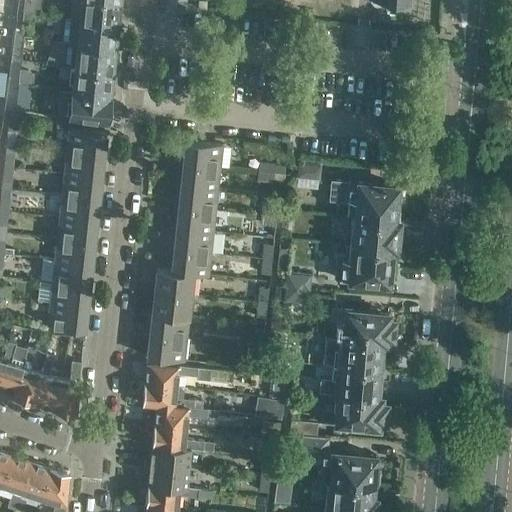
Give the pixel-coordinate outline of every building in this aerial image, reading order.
[(0,0),(0,140),(17,0),(0,0)] [(40,0),(22,0),(22,10),(34,12),(39,12),(40,0)] [(70,0),(69,15),(112,20),(113,12),(117,9),(117,0),(70,0)] [(34,12),(22,10),(22,12),(20,22),(30,23),(33,20),(34,12)] [(64,15),(61,39),(110,44),(114,41),(114,34),(111,30),(112,20),(69,15),(64,15)] [(45,62),(74,65),(110,68),(112,59),(109,54),(110,44),(61,39),(53,38),(45,62)] [(74,65),(72,89),(105,92),(106,83),(109,80),(110,68),(74,65)] [(29,68),(20,67),(19,82),(32,84),(33,74),(29,68)] [(72,89),(59,87),(56,113),(106,118),(109,92),(105,92),(72,89)] [(10,112),(6,143),(15,145),(19,114),(10,112)] [(106,132),(69,128),(66,150),(104,154),(106,132)] [(220,165),(222,143),(185,139),(182,161),(220,165)] [(104,154),(66,150),(64,171),(101,175),(104,154)] [(4,151),(3,166),(13,167),(14,152),(4,151)] [(260,160),(259,170),(273,171),(274,162),(260,160)] [(298,160),(296,185),(318,187),(320,163),(298,160)] [(182,161),(180,183),(217,187),(220,165),(182,161)] [(3,166),(1,181),(11,182),(13,167),(3,166)] [(273,171),(259,170),(258,179),(272,180),(273,171)] [(101,175),(64,171),(62,193),(99,197),(101,175)] [(347,214),(350,214),(355,214),(394,218),(397,184),(351,180),(331,178),(329,196),(348,198),(347,214)] [(180,183),(178,204),(215,208),(217,187),(180,183)] [(1,193),(0,199),(0,207),(9,208),(10,195),(10,194),(1,193)] [(99,197),(62,193),(59,214),(97,218),(99,197)] [(19,196),(10,195),(9,208),(18,209),(19,196)] [(178,204),(175,225),(213,230),(215,208),(178,204)] [(261,204),(260,213),(276,215),(277,206),(261,204)] [(0,207),(0,221),(7,222),(9,208),(0,207)] [(276,215),(260,213),(259,222),(275,224),(276,215)] [(97,218),(59,214),(57,236),(94,240),(97,218)] [(355,214),(350,214),(349,227),(353,227),(352,243),(391,246),(395,246),(398,219),(394,218),(355,214)] [(175,225),(173,247),(210,251),(213,230),(175,225)] [(94,240),(57,236),(55,258),(92,262),(94,240)] [(264,241),(261,271),(273,272),(276,243),(264,241)] [(340,277),(351,277),(388,281),(391,246),(352,243),(351,258),(342,257),(340,277)] [(288,247),(280,246),(277,267),(285,268),(288,247)] [(173,247),(171,268),(193,270),(208,272),(210,251),(173,247)] [(92,262),(42,257),(39,278),(52,279),(89,283),(92,262)] [(171,268),(156,266),(153,289),(191,293),(193,270),(171,268)] [(285,270),(284,284),(309,287),(310,273),(285,270)] [(89,283),(52,279),(50,301),(87,305),(89,283)] [(284,284),(283,299),(308,301),(309,287),(284,284)] [(259,285),(257,300),(267,301),(268,286),(259,285)] [(191,293),(153,289),(151,310),(189,314),(191,293)] [(257,300),(256,315),(265,316),(267,301),(257,300)] [(87,305),(50,301),(47,323),(85,327),(87,305)] [(344,320),(343,335),(380,339),(385,340),(388,311),(377,310),(378,308),(368,307),(368,309),(331,306),(330,317),(340,318),(340,319),(344,320)] [(189,314),(151,310),(149,332),(186,336),(189,314)] [(254,329),(252,346),(262,347),(264,330),(254,329)] [(186,336),(149,332),(146,354),(184,359),(186,336)] [(325,334),(324,344),(323,362),(336,363),(378,367),(380,339),(343,335),(325,334)] [(7,339),(2,356),(0,364),(0,380),(15,385),(22,362),(10,359),(15,342),(7,339)] [(15,385),(12,394),(12,395),(31,400),(40,369),(30,366),(35,346),(27,344),(22,362),(15,385)] [(252,346),(250,358),(260,360),(262,347),(252,346)] [(268,357),(278,358),(284,359),(285,350),(269,348),(268,357)] [(40,369),(31,400),(51,406),(60,375),(48,372),(52,355),(46,352),(40,369)] [(278,358),(268,357),(267,370),(276,371),(278,358)] [(147,360),(145,381),(176,385),(177,372),(197,374),(198,365),(178,363),(147,360)] [(60,375),(51,406),(74,413),(80,361),(71,361),(69,378),(60,375)] [(336,363),(333,391),(338,391),(375,395),(378,367),(336,363)] [(287,377),(274,376),(272,396),(284,397),(287,377)] [(176,385),(145,381),(142,402),(156,403),(174,404),(217,409),(217,408),(218,400),(204,399),(203,406),(194,405),(194,398),(182,396),(183,388),(180,385),(176,385)] [(375,395),(338,391),(333,391),(332,407),(322,406),(321,417),(358,421),(358,424),(367,425),(368,422),(377,423),(377,421),(387,422),(389,398),(380,397),(380,395),(375,395)] [(269,396),(267,409),(281,411),(283,398),(269,396)] [(156,403),(154,421),(186,425),(188,414),(206,416),(207,415),(217,416),(218,408),(217,408),(217,409),(174,404),(156,403)] [(291,418),(290,431),(316,433),(317,421),(291,418)] [(280,421),(261,419),(259,434),(278,436),(280,421)] [(154,421),(152,442),(191,447),(203,449),(204,439),(185,437),(186,425),(154,421)] [(316,433),(290,431),(288,446),(314,448),(316,433)] [(151,442),(149,462),(189,467),(191,447),(152,442),(151,442)] [(337,450),(314,448),(313,460),(321,461),(319,478),(326,479),(372,483),(372,482),(378,483),(380,465),(373,464),(374,454),(347,451),(347,448),(338,447),(337,450)] [(0,448),(0,482),(1,483),(11,453),(0,448)] [(11,453),(1,483),(12,486),(7,505),(14,507),(30,459),(11,453)] [(30,459),(14,507),(22,510),(28,491),(39,495),(48,465),(30,459)] [(261,459),(260,474),(270,475),(271,460),(261,459)] [(149,462),(147,482),(148,482),(187,486),(187,485),(189,467),(149,462)] [(48,465),(39,495),(55,501),(53,508),(52,511),(64,511),(68,472),(48,465)] [(260,474),(258,489),(268,490),(270,475),(260,474)] [(329,488),(327,504),(377,509),(379,493),(371,492),(372,483),(326,479),(325,488),(329,488)] [(148,482),(146,502),(178,505),(179,493),(199,495),(199,496),(212,497),(213,488),(187,485),(187,486),(148,482)] [(290,491),(274,490),(273,500),(289,502),(290,491)] [(146,502),(144,511),(176,511),(178,505),(146,502)]
